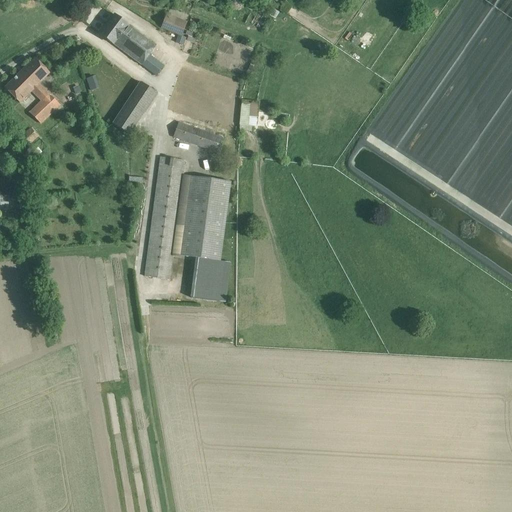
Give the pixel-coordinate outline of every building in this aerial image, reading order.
[(127,23),(115,15),(108,24),(109,24),(108,27),(107,26),(100,35),(113,44),(114,44),(122,50),(124,51),(123,51),(136,60),(136,61),(141,65),(156,76),(162,67),(149,56),(155,47),(128,26),(127,23)] [(186,25),(167,18),(163,29),(182,36),(186,25)] [(50,74),(35,59),(5,88),(20,104),(32,92),(41,101),(29,113),(41,125),(61,106),(39,85),(50,74)] [(228,87),(197,76),(182,70),(168,110),(190,117),(195,102),(189,100),(191,92),(203,96),(204,94),(223,101),(228,87)] [(96,75),(87,78),(91,90),(100,87),(96,75)] [(158,92),(140,81),(112,124),(130,135),(158,92)] [(242,100),(240,125),(249,125),(251,101),(242,100)] [(223,138),(179,123),(174,137),(218,153),(223,138)] [(39,137),(31,128),(23,135),(30,144),(39,137)] [(38,147),(32,153),(37,157),(42,152),(38,147)] [(185,161),(161,156),(145,277),(169,280),(185,161)] [(231,182),(191,177),(180,256),(220,261),(231,182)] [(0,187),(0,197),(2,211),(26,210),(24,185),(0,187)]
